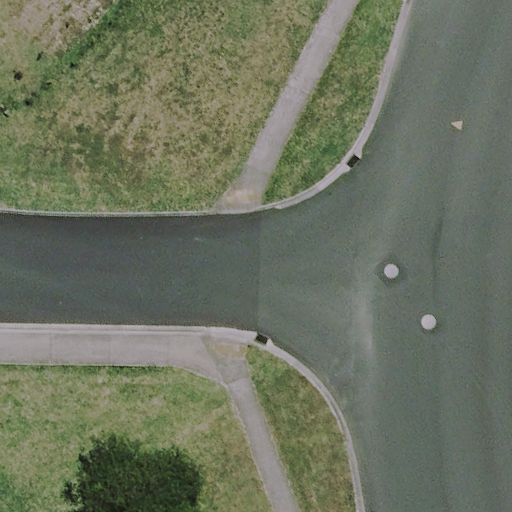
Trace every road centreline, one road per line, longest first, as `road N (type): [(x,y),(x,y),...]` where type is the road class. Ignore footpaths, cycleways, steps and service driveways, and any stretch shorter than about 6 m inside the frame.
road 1 (residential): [(0,290),(416,305)]
road 2 (residential): [(416,305),(464,86),(502,0)]
road 3 (residential): [(438,511),(416,305)]
